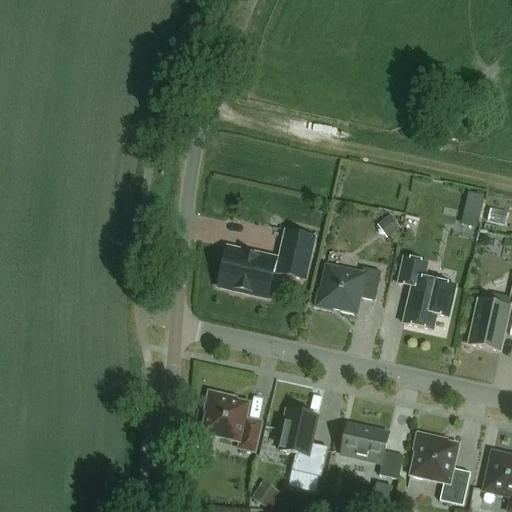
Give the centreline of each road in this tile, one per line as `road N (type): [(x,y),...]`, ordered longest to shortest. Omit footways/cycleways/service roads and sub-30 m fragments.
road 1 (residential): [(511,402),(176,325)]
road 2 (unclassified): [(176,325),(189,173),(249,0)]
road 3 (unclassified): [(163,511),(176,325)]
